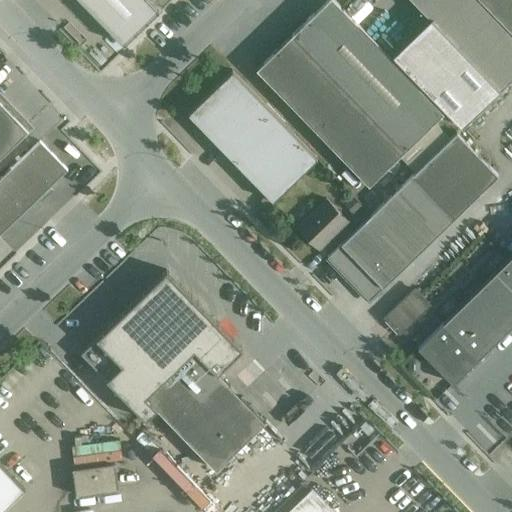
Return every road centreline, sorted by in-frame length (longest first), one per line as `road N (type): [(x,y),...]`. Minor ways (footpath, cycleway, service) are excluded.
road 1 (unclassified): [(481,511),(167,187)]
road 2 (unclassified): [(0,349),(167,187)]
road 3 (unclassified): [(108,126),(239,0)]
road 4 (unclassified): [(108,126),(0,13)]
